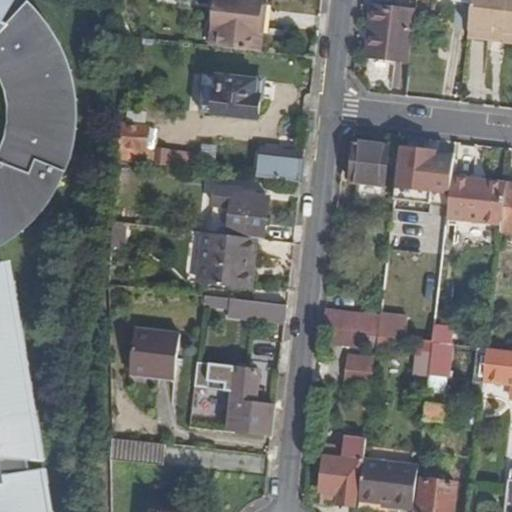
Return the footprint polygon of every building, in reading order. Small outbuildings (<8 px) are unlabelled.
[(0,0),(0,18),(4,21),(16,0),(0,0)] [(0,0),(0,511),(48,511),(41,470),(30,470),(29,460),(40,462),(10,283),(0,284),(0,283),(0,245),(10,240),(34,220),(44,208),(61,181),(66,168),(73,145),(75,132),(77,112),(75,96),(72,78),(65,58),(58,42),(52,44),(47,36),(37,22),(29,17),(22,16),(16,18),(9,24),(4,21),(0,18),(0,0)] [(219,0),(212,47),(260,53),(262,35),(258,33),(262,3),(236,0),(219,0)] [(372,54),(412,58),(416,13),(371,8),(369,26),(376,27),(372,54)] [(366,53),(372,54),(376,27),(369,26),(366,53)] [(465,84),(481,86),(483,68),(484,68),(485,62),(468,60),(465,84)] [(483,68),(481,86),(480,95),(503,98),(506,71),(484,68),(483,68)] [(257,82),(207,77),(202,111),(258,119),(261,99),(262,99),(264,82),(257,81),(257,82)] [(124,126),(122,148),(144,150),(144,148),(150,149),(153,132),(147,131),(147,128),(124,126)] [(360,199),(384,202),(391,148),(357,144),(352,184),(362,185),(360,199)] [(122,148),(121,161),(157,165),(159,152),(144,150),(122,148)] [(454,178),(456,160),(444,159),(444,154),(405,149),(401,189),(440,194),(440,188),(452,190),(454,178)] [(159,152),(157,165),(168,166),(170,151),(159,150),(159,152)] [(258,177),(302,182),(304,161),(261,155),(258,177)] [(474,179),(454,178),(452,190),(449,219),(503,224),(508,185),(508,182),(485,180),(485,183),(473,183),(474,179)] [(150,211),(167,214),(170,188),(154,185),(150,211)] [(511,185),(508,185),(503,224),(502,232),(511,233),(511,185)] [(230,236),(258,240),(265,240),(270,199),(253,198),(254,192),(248,191),(247,197),(235,196),(230,236)] [(230,236),(208,234),(201,282),(246,287),(250,256),(256,257),(258,240),(230,236)] [(250,256),(246,287),(251,288),(256,257),(250,256)] [(402,280),(387,278),(383,307),(398,309),(402,280)] [(231,300),(205,297),(205,307),(230,310),(231,300)] [(230,310),(230,317),(285,324),(287,306),(231,300),(230,310)] [(398,309),(383,307),(382,317),(380,337),(395,338),(398,309)] [(382,317),(327,311),(325,331),(380,337),(382,317)] [(132,375),(177,381),(182,334),(138,329),(132,375)] [(431,377),(435,343),(420,341),(416,375),(431,377)] [(511,383),(511,352),(489,350),(478,348),(474,381),(473,390),(484,392),(485,381),(511,383)] [(377,361),(352,358),(349,384),(374,387),(377,361)] [(230,431),(273,436),(276,407),(257,405),(260,372),(237,370),(230,431)] [(443,423),(448,378),(431,377),(426,421),(443,423)] [(362,462),(365,462),(367,439),(348,437),(347,447),(345,459),(327,456),(323,491),(339,494),(338,503),(356,506),(362,462)] [(165,467),(167,445),(112,439),(113,440),(113,461),(165,467)] [(329,445),(327,456),(345,459),(347,447),(329,445)] [(360,502),(415,508),(420,468),(365,462),(360,502)] [(454,511),(457,484),(423,480),(419,511),(454,511)] [(339,494),(323,491),(321,500),(338,503),(339,494)]
